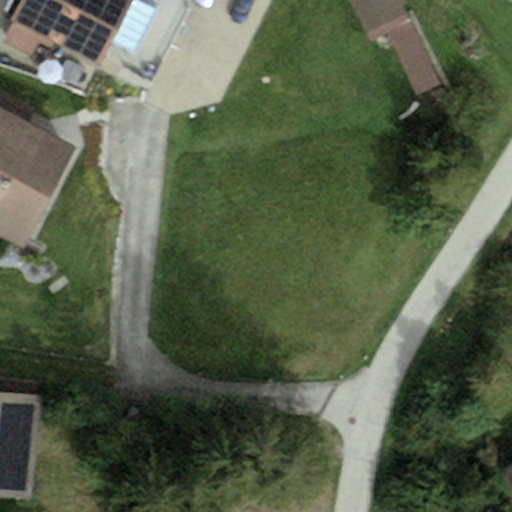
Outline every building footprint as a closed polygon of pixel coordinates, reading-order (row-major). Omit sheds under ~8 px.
[(16,0),(11,12),(15,13),(0,44),(0,47),(27,60),(39,38),(53,43),(57,35),(155,85),(188,5),(188,0),(16,0)] [(382,0),(350,0),(369,38),(394,29),(382,0)] [(74,137),(0,100),(0,228),(22,240),(74,137)] [(42,384),(0,380),(0,491),(31,495),(42,384)] [(511,454),(498,462),(511,485),(511,454)]
